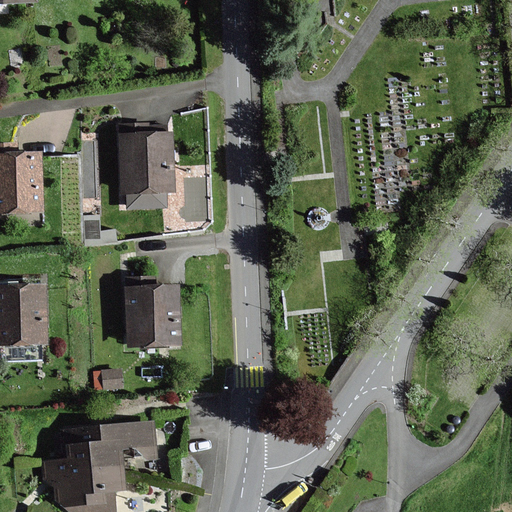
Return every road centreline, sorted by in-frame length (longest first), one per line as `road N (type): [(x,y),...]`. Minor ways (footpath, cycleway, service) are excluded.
road 1 (tertiary): [(247,470),(237,0)]
road 2 (residential): [(511,174),(377,365)]
road 3 (residential): [(377,365),(320,448),(282,466),(247,470)]
road 4 (residential): [(377,365),(394,393),(394,511)]
